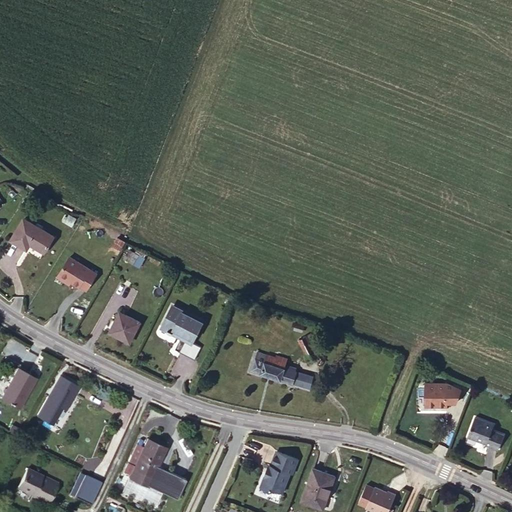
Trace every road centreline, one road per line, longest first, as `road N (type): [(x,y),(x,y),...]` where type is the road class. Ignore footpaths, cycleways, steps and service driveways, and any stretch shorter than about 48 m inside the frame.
road 1 (tertiary): [(511,504),(361,442),(238,420)]
road 2 (tertiary): [(238,420),(149,392),(0,311)]
road 3 (unknown): [(95,511),(149,392)]
